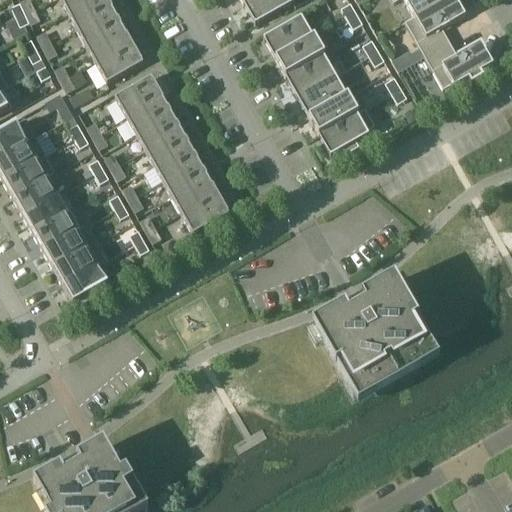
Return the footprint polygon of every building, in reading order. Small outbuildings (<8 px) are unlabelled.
[(68,18),(103,0),(62,0),(59,1),(68,18)] [(76,35),(113,15),(105,0),(103,0),(68,18),(76,35)] [(255,0),(243,7),(243,8),(244,7),(255,26),(254,27),(255,29),(293,7),(289,0),(255,0)] [(414,21),(450,0),(389,0),(393,7),(403,2),(414,21)] [(424,61),(449,47),(441,33),(465,20),(453,0),(450,0),(414,21),(404,27),(424,61)] [(25,17),(34,13),(29,2),(20,6),(25,17)] [(15,22),(24,18),(20,7),(10,11),(15,22)] [(346,24),(356,18),(350,8),(340,13),(346,24)] [(34,13),(25,17),(30,29),(40,25),(34,13)] [(85,51),(122,31),(113,15),(76,35),(85,51)] [(24,18),(15,22),(20,32),(27,29),(29,28),(24,18)] [(356,18),(346,24),(352,34),(362,29),(356,18)] [(275,64),(314,42),(314,41),(313,42),(301,21),(263,43),(264,45),(265,44),(276,63),(275,64)] [(94,68),(130,48),(131,47),(122,31),(85,51),(94,68)] [(42,52),(51,48),(45,36),(36,41),(42,52)] [(285,81),(324,59),(314,42),(275,64),(285,81)] [(27,59),(37,54),(32,44),(22,49),(27,59)] [(368,61),(378,56),(372,45),(362,51),(368,61)] [(449,47),(424,61),(443,94),(452,88),(454,91),(468,82),(471,88),(483,80),(481,75),(493,68),(480,47),(457,60),(449,47)] [(51,48),(42,52),(48,64),(57,59),(51,48)] [(130,48),(94,68),(106,89),(143,68),(142,66),(140,67),(130,48)] [(37,54),(27,59),(33,69),(42,64),(37,54)] [(378,56),(368,61),(374,72),(384,66),(378,56)] [(296,102),(335,80),(323,60),(324,59),(285,81),(285,82),(286,81),(297,101),(296,102)] [(60,86),(69,81),(63,70),(54,75),(60,86)] [(41,86),(50,81),(45,71),(36,76),(41,86)] [(308,123),(348,100),(347,100),(346,100),(335,80),(296,102),(297,103),(298,102),(309,121),(308,122),(308,123)] [(69,81),(60,86),(66,98),(75,93),(69,81)] [(126,124),(161,104),(151,85),(152,84),(151,82),(114,103),(126,124)] [(391,98),(400,93),(394,82),(385,88),(391,98)] [(400,93),(391,98),(397,109),(406,103),(400,93)] [(0,95),(0,119),(12,112),(2,94),(0,95)] [(318,140),(357,117),(348,100),(308,123),(318,140)] [(136,140),(172,119),(163,103),(161,104),(126,124),(136,140)] [(64,126),(73,121),(67,111),(58,116),(64,126)] [(357,117),(318,140),(320,140),(330,158),(329,159),(330,161),(343,154),(346,159),(358,152),(355,147),(368,139),(367,136),(375,131),(365,113),(357,117)] [(145,155),(181,135),(172,119),(136,140),(145,155)] [(92,143),(101,138),(95,127),(86,132),(92,143)] [(0,162),(26,147),(16,129),(0,137),(0,162)] [(74,144),(83,139),(77,129),(69,134),(74,144)] [(153,171),(189,150),(181,135),(145,155),(153,171)] [(101,138),(92,143),(99,155),(108,150),(101,138)] [(83,139),(74,144),(79,153),(88,148),(83,139)] [(0,181),(2,185),(36,165),(26,147),(0,162),(0,181)] [(162,186),(198,166),(189,150),(153,171),(162,186)] [(110,175),(119,170),(113,159),(104,164),(110,175)] [(94,179),(103,174),(98,164),(89,169),(90,172),(94,179)] [(12,202),(46,183),(36,165),(2,185),(12,202)] [(171,202),(207,181),(198,166),(162,186),(171,202)] [(119,170),(110,175),(117,186),(126,181),(119,170)] [(90,172),(84,176),(88,183),(94,179),(90,172)] [(103,174),(94,179),(100,189),(108,184),(103,174)] [(181,219),(216,199),(217,198),(207,181),(171,202),(181,219)] [(22,220),(56,200),(46,183),(12,202),(22,220)] [(128,205),(137,200),(131,190),(122,195),(128,205)] [(216,199),(181,219),(192,240),(205,232),(208,238),(220,230),(218,225),(229,219),(228,217),(226,217),(216,199)] [(32,238),(67,218),(56,200),(22,220),(32,238)] [(115,214),(123,210),(118,200),(109,205),(115,214)] [(137,200),(128,205),(135,217),(144,212),(137,200)] [(123,210),(115,214),(120,224),(129,219),(123,210)] [(42,255),(81,233),(71,216),(67,218),(32,238),(42,255)] [(146,237),(155,232),(148,221),(140,226),(146,237)] [(155,232),(146,237),(152,249),(161,244),(155,232)] [(52,273),(87,253),(77,236),(81,234),(81,233),(42,255),(52,273)] [(135,250),(143,245),(138,235),(129,240),(135,250)] [(143,245),(135,250),(140,260),(149,255),(143,245)] [(62,291),(97,271),(87,253),(52,273),(62,291)] [(97,271),(62,291),(75,313),(93,303),(91,299),(108,290),(97,271)] [(435,357),(393,284),(361,302),(362,304),(366,302),(369,307),(357,314),(347,319),(344,314),(345,313),(344,312),(312,330),(353,404),(435,357)] [(122,511),(91,456),(76,465),(77,466),(78,465),(81,471),(72,476),(59,483),(56,478),(61,475),(60,474),(33,489),(45,511),(122,511)]
